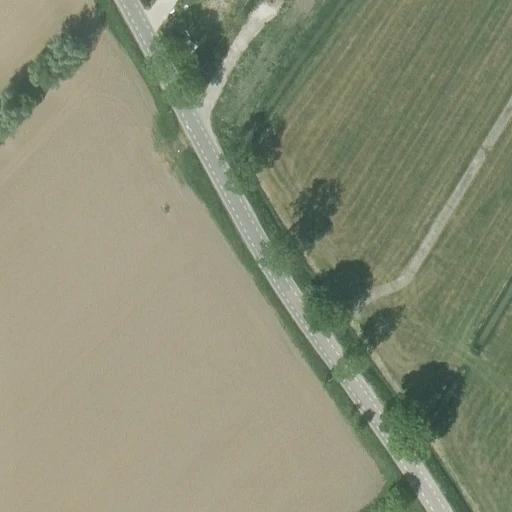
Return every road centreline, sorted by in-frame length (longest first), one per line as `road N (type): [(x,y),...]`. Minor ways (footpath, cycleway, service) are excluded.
road 1 (tertiary): [(438,511),(280,284),(122,0)]
road 2 (track): [(310,327),(401,282),(511,103)]
